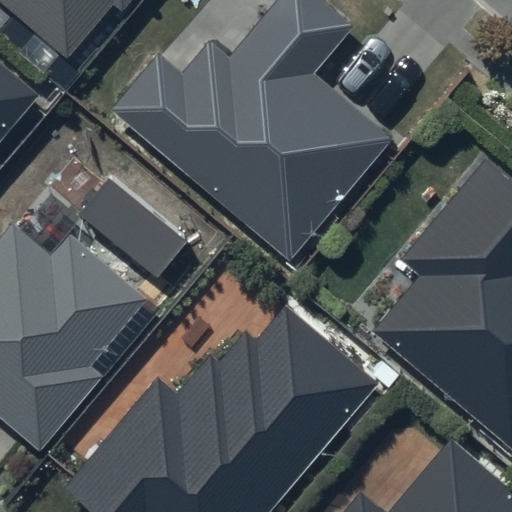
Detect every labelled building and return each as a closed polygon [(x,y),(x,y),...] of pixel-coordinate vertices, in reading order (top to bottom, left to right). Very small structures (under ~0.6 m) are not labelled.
[(0,0),(65,55),(112,0),(122,9),(129,0),(0,0)] [(351,26),(319,0),(278,0),(230,58),(208,40),(182,71),(159,52),(111,110),(290,257),(388,138),(311,75),(351,26)] [(0,141),(39,95),(0,61),(0,141)] [(511,177),(486,156),(400,257),(420,274),(373,330),(511,446),(511,177)] [(147,296),(70,232),(52,254),(13,221),(0,237),(0,417),(40,451),(102,377),(89,366),(147,296)] [(273,511),(380,383),(285,306),(257,339),(245,329),(219,360),(210,352),(178,391),(159,376),(65,490),(91,511),(273,511)] [(511,511),(511,490),(450,440),(391,511),(382,511),(359,492),(342,511),(511,511)]
